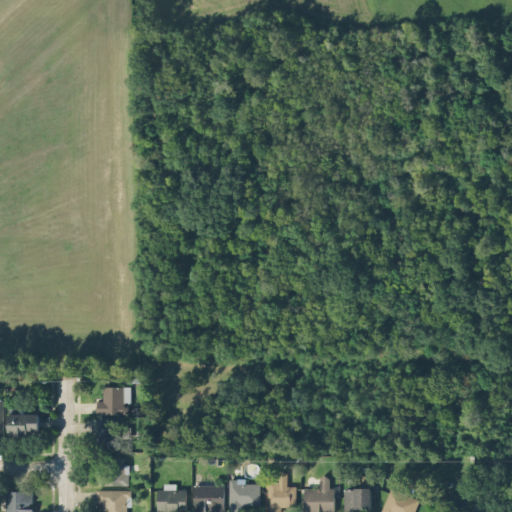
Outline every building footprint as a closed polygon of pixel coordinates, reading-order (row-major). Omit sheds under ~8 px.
[(96,413),(119,413),(119,384),(104,384),(104,395),(96,395),(96,413)] [(39,412),(7,411),(7,434),(38,434),(39,412)] [(119,446),(119,417),(96,417),(96,446),(119,446)] [(102,456),(102,483),(127,483),(127,456),(102,456)] [(332,511),(332,475),(315,475),(314,485),(303,485),(303,511),(332,511)] [(229,510),(246,510),(246,503),(259,503),(258,477),(229,477),(229,510)] [(267,511),(285,511),(285,502),(294,502),(294,481),(267,481),(267,511)] [(184,510),(184,482),(157,482),(157,510),(184,510)] [(223,483),(193,483),(193,511),(223,511),(223,483)] [(369,486),(343,486),(343,509),(369,509),(369,486)] [(379,511),(412,511),(418,497),(389,487),(379,511)] [(130,511),(130,488),(97,488),(97,508),(105,508),(105,511),(130,511)] [(31,511),(31,489),(5,489),(5,511),(31,511)]
